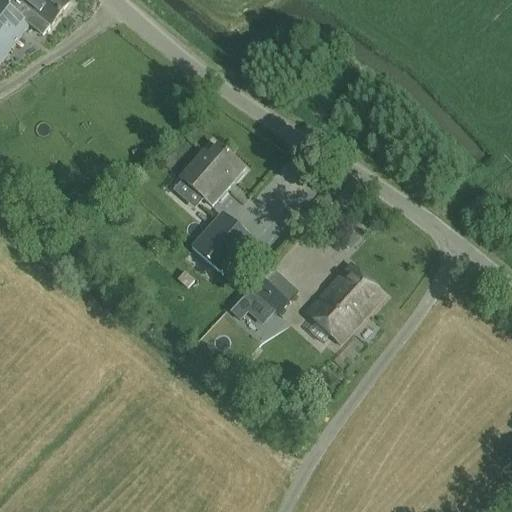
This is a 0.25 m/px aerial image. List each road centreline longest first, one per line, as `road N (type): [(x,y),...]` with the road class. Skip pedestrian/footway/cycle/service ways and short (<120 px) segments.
road 1 (tertiary): [(465,252),(239,102),(111,0)]
road 2 (unclassified): [(283,511),(344,413),(465,252)]
